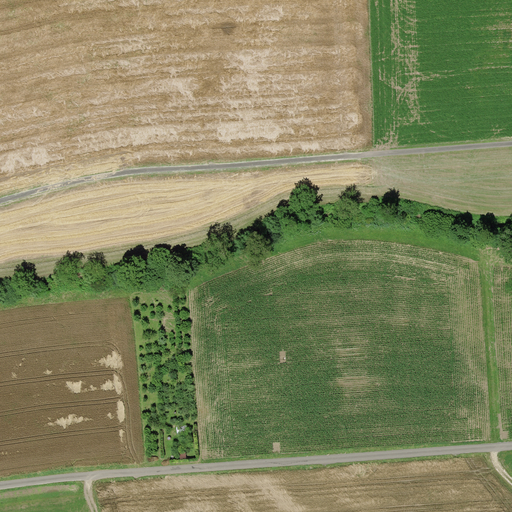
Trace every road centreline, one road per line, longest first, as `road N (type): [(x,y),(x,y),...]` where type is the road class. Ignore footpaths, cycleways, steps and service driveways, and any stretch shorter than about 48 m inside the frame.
road 1 (residential): [(0,195),(128,170),(511,146)]
road 2 (unclassified): [(0,487),(511,446)]
road 3 (track): [(489,264),(495,447),(511,480)]
